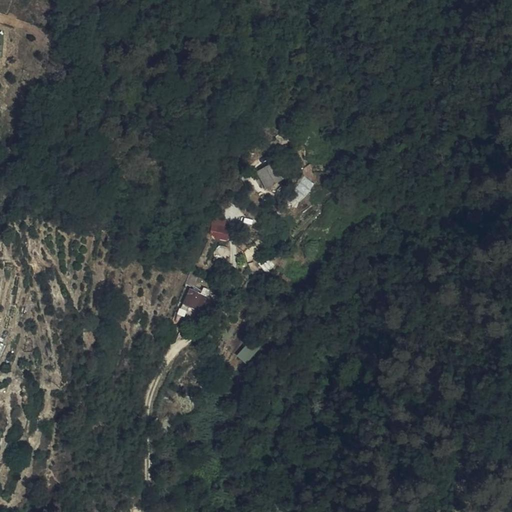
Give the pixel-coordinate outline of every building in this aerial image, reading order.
[(291,206),(295,175),(285,175),(284,205),(291,206)] [(267,190),(270,186),(262,183),(260,187),(252,185),(246,204),(264,210),(270,191),(267,190)] [(227,238),(227,218),(212,219),(212,239),(227,238)] [(201,293),(206,277),(200,274),(193,290),(201,293)] [(208,318),(217,295),(212,294),(209,300),(199,296),(192,312),(208,318)] [(247,362),(259,348),(250,340),(238,355),(247,362)] [(183,467),(188,448),(180,445),(174,464),(183,467)]
